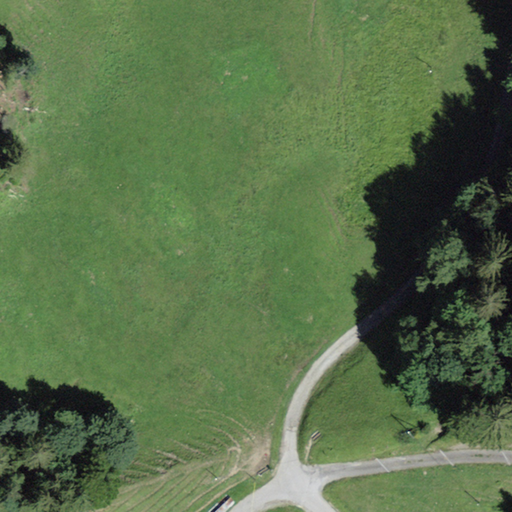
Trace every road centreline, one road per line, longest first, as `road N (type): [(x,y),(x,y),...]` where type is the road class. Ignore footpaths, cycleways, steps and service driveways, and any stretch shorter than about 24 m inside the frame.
road 1 (track): [(511,147),(501,181),(464,238),(393,310),(320,367),(298,410),(290,450),(295,479)]
road 2 (unclassified): [(295,479),(482,451),(511,455)]
road 3 (track): [(511,392),(457,414),(384,466)]
